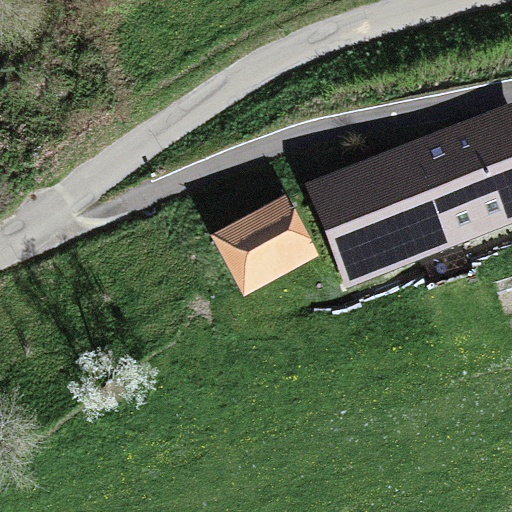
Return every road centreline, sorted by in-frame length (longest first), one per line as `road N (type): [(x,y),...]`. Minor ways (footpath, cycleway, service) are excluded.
road 1 (unclassified): [(0,244),(258,75),(453,0)]
road 2 (track): [(0,252),(316,132),(470,113)]
